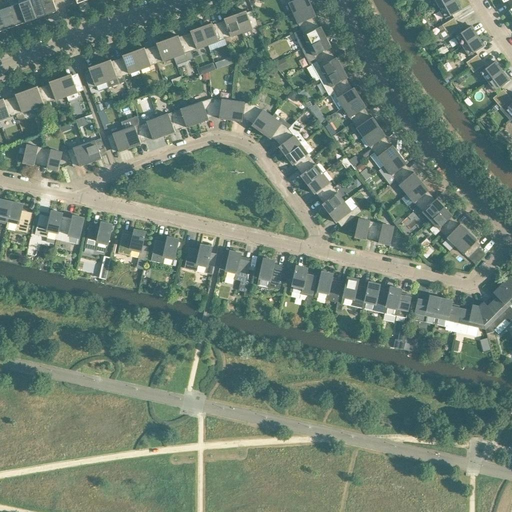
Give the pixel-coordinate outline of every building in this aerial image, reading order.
[(28,0),(19,4),(26,22),(36,19),(29,0),(28,0)] [(29,0),(36,19),(46,15),(40,0),(29,0)] [(40,0),(46,15),(57,11),(52,0),(40,0)] [(287,0),(293,13),(311,5),(308,0),(287,0)] [(461,10),(455,0),(453,0),(439,8),(445,19),(452,15),(461,10)] [(9,7),(16,26),(26,22),(19,4),(9,7)] [(311,5),(293,13),(301,30),(313,23),(311,18),(316,16),(311,5)] [(0,10),(0,14),(6,30),(16,26),(9,7),(0,10)] [(259,27),(254,13),(248,16),(246,11),(235,15),(242,33),(259,27)] [(242,33),(235,15),(224,19),(226,24),(220,26),(225,39),(242,33)] [(445,30),(457,23),(454,18),(442,25),(445,30)] [(225,39),(220,26),(214,28),(212,23),(201,27),(208,45),(225,39)] [(313,23),(301,30),(309,46),(326,37),(321,26),(316,29),(313,23)] [(461,29),(457,23),(445,30),(449,36),(461,29)] [(471,26),(462,32),(456,36),(462,46),(478,36),(471,26)] [(208,45),(201,27),(190,31),(192,36),(186,38),(191,51),(208,45)] [(439,34),(441,38),(442,40),(449,36),(445,30),(439,34)] [(178,35),(167,39),(174,57),(176,64),(187,60),(187,61),(194,59),(191,51),(186,38),(180,40),(179,37),(178,35)] [(484,46),(478,36),(462,46),(469,56),(484,46)] [(301,50),(310,65),(311,64),(329,55),(327,50),(331,47),(326,37),(309,46),(301,50)] [(174,57),(167,39),(156,43),(158,48),(152,50),(157,64),(174,57)] [(157,64),(152,50),(146,52),(144,47),(133,51),(140,70),(157,64)] [(140,70),(133,51),(122,55),(124,60),(118,62),(123,76),(140,70)] [(470,68),(481,60),(477,54),(466,63),(470,68)] [(329,55),(311,64),(320,79),(320,80),(342,67),(337,57),(332,60),(329,55)] [(286,67),(282,59),(275,63),(279,70),(286,67)] [(123,76),(118,62),(112,65),(111,60),(100,64),(106,82),(108,88),(125,82),(123,76)] [(485,65),(481,60),(470,68),(473,73),(485,65)] [(495,61),(487,68),(480,73),(487,82),(502,71),(495,61)] [(106,82),(100,64),(89,68),(90,73),(84,75),(89,88),(106,82)] [(342,67),(320,80),(329,96),(330,95),(334,93),(346,85),(344,80),(346,79),(348,78),(342,67)] [(270,68),(267,73),(276,77),(278,71),(270,68)] [(509,80),(502,71),(487,82),(495,92),(501,86),(509,80)] [(84,90),(79,77),(73,79),(71,74),(60,78),(67,96),(84,90)] [(67,96),(60,78),(49,82),(51,87),(45,89),(50,102),(67,96)] [(344,108),(360,97),(354,87),(349,90),(346,85),(334,93),(330,95),(339,110),(344,108)] [(50,102),(45,89),(39,91),(37,86),(26,90),(33,108),(50,102)] [(493,98),(497,103),(508,94),(504,89),(493,98)] [(33,108),(26,90),(15,94),(17,99),(11,101),(16,115),(33,108)] [(288,97),(291,99),(294,99),(298,93),(293,90),(288,97)] [(511,99),(508,94),(497,103),(501,108),(511,99)] [(360,97),(344,108),(353,123),(365,115),(362,110),(366,107),(360,97)] [(212,98),(191,106),(198,124),(209,120),(207,115),(213,113),(212,98)] [(233,101),(212,98),(213,113),(220,114),(219,119),(231,120),(233,101)] [(0,120),(16,115),(11,101),(5,103),(3,99),(0,99),(0,120)] [(243,117),(249,118),(255,104),(233,101),(231,120),(242,122),(243,117)] [(272,116),(255,104),(249,118),(254,121),(251,126),(261,132),(272,116)] [(319,109),(316,104),(310,108),(313,112),(319,109)] [(187,128),(198,124),(191,106),(174,112),(179,125),(185,123),(187,128)] [(174,112),(157,118),(164,136),(175,132),(173,127),(179,125),(174,112)] [(272,116),(261,132),(271,139),(272,138),(274,135),(279,139),(292,125),(274,113),(272,116)] [(365,115),(353,123),(358,130),(356,132),(360,137),(362,136),(363,137),(379,126),(372,117),(371,118),(368,120),(365,115)] [(153,140),(164,136),(157,118),(141,124),(145,137),(151,135),(153,140)] [(292,125),(279,139),(283,144),(278,147),(285,156),(306,141),(299,132),(303,128),(296,121),(292,125)] [(141,124),(124,130),(130,148),(141,144),(140,139),(145,137),(141,124)] [(379,126),(363,137),(373,152),(385,143),(382,139),(386,136),(379,126)] [(119,152),(130,148),(124,130),(107,136),(112,150),(117,147),(119,152)] [(84,144),(91,163),(102,159),(100,154),(106,152),(101,138),(84,144)] [(297,162),(300,167),(312,159),(308,154),(313,150),(306,141),(285,156),(293,166),(297,162)] [(385,143),(373,152),(384,166),(400,154),(393,145),(388,148),(385,143)] [(35,161),(42,162),(45,148),(27,144),(24,158),(23,163),(34,166),(35,161)] [(80,167),(91,163),(84,144),(67,151),(72,164),(78,162),(80,167)] [(48,164),(47,168),(47,169),(58,171),(59,168),(59,166),(60,166),(63,152),(45,148),(42,162),(48,164)] [(395,180),(406,171),(404,168),(403,167),(407,163),(400,154),(384,166),(386,168),(395,180)] [(300,167),(301,168),(304,172),(300,176),(307,185),(323,173),(319,168),(312,159),(300,167)] [(410,176),(406,171),(395,180),(407,194),(422,181),(414,172),(410,176)] [(333,188),(323,173),(307,185),(314,194),(318,191),(322,196),(333,188)] [(407,194),(418,207),(429,198),(425,193),(429,190),(422,181),(407,194)] [(322,204),(329,214),(344,202),(333,188),(322,196),(326,201),(322,204)] [(433,202),(429,198),(418,207),(430,220),(445,207),(437,198),(433,202)] [(0,219),(7,221),(12,202),(0,199),(0,201),(0,219)] [(12,202),(7,221),(6,228),(28,233),(32,213),(22,210),(23,204),(20,204),(12,202)] [(355,216),(344,202),(329,214),(336,223),(340,220),(344,225),(355,216)] [(430,220),(443,233),(453,223),(449,219),(453,216),(445,207),(430,220)] [(57,240),(63,213),(54,211),(51,211),(51,214),(50,217),(40,214),(35,235),(57,240)] [(63,213),(57,240),(78,245),(84,218),(73,216),(72,218),(71,221),(62,219),(63,213)] [(367,235),(373,237),(376,223),(358,219),(355,232),(355,233),(354,238),(366,240),(367,235)] [(85,248),(84,252),(93,254),(94,250),(106,253),(113,225),(104,223),(101,222),(100,225),(100,228),(89,225),(89,226),(84,248),(85,248)] [(394,227),(376,223),(373,237),(379,238),(378,243),(390,246),(391,241),(391,240),(394,227)] [(457,227),(453,223),(443,233),(455,246),(469,232),(460,223),(457,227)] [(122,234),(118,254),(139,258),(145,259),(148,247),(143,245),(146,232),(137,230),(134,229),(134,232),(133,235),(123,233),(122,234)] [(477,240),(469,232),(455,246),(468,258),(478,248),(474,244),(477,240)] [(167,237),(167,240),(166,243),(156,240),(151,261),(173,266),(179,239),(170,237),(167,237)] [(426,238),(419,245),(424,250),(430,243),(426,238)] [(189,248),(184,268),(206,273),(207,271),(212,272),(212,274),(217,254),(211,253),(212,247),(204,245),(201,244),(200,247),(199,250),(189,248)] [(240,259),(241,256),(241,253),(239,253),(230,251),(228,257),(222,255),(219,269),(225,270),(224,277),(246,282),(250,262),(240,259)] [(110,258),(104,256),(102,263),(109,265),(110,258)] [(275,261),(272,260),(263,258),(257,285),(279,290),(284,269),(274,267),(274,264),(275,261)] [(308,268),(305,268),(296,266),(290,292),(307,296),(305,305),(310,306),(317,276),(306,274),(308,268)] [(333,274),(330,273),(321,271),(316,298),(337,303),(342,282),(332,280),(332,277),(333,274)] [(511,278),(510,276),(502,284),(511,294),(511,278)] [(341,303),(363,308),(369,282),(367,288),(357,286),(358,283),(359,280),(347,277),(343,297),(341,303)] [(380,285),(369,282),(363,308),(385,313),(390,287),(389,293),(379,290),(380,287),(380,285)] [(497,297),(495,299),(511,316),(511,294),(502,284),(493,292),(495,295),(497,297)] [(399,289),(390,287),(385,313),(406,318),(411,297),(400,295),(401,292),(402,289),(399,289)] [(414,320),(435,324),(441,298),(430,296),(429,298),(428,301),(418,299),(414,320)] [(453,301),(441,298),(435,324),(446,327),(445,330),(456,332),(461,309),(451,306),(453,301)] [(483,302),(479,306),(487,334),(494,332),(494,330),(505,319),(509,322),(511,318),(511,316),(495,299),(488,306),(483,302)] [(471,311),(461,309),(456,332),(467,335),(469,325),(485,328),(486,334),(487,334),(479,306),(473,305),(472,308),(471,311)] [(401,329),(399,340),(405,341),(408,331),(401,329)] [(482,340),(484,350),(491,348),(488,338),(482,340)]
